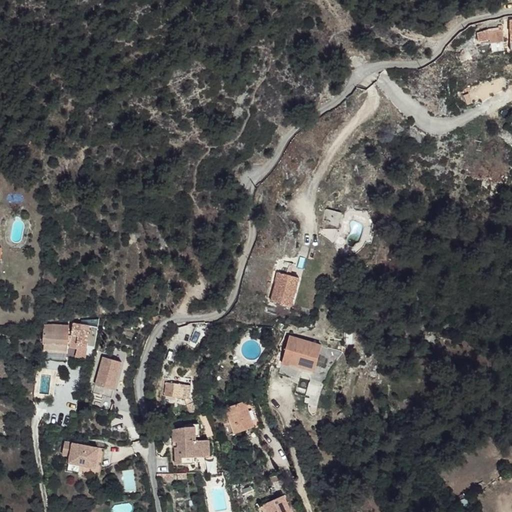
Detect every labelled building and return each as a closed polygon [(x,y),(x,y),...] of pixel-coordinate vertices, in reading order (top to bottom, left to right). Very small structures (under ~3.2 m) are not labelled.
[(478,42),(490,40),(489,32),(488,29),(477,33),(478,42)] [(489,32),(490,40),(490,43),(504,41),(502,30),(499,31),(489,32)] [(342,213),(326,209),(322,223),(338,227),(342,213)] [(271,301),(291,306),(299,278),(278,272),(271,301)] [(81,320),(81,324),(73,323),(70,346),(77,347),(75,356),(85,358),(87,348),(86,348),(87,345),(95,346),(99,319),(81,320)] [(44,351),(67,352),(69,325),(53,324),(44,325),(43,342),(44,343),(44,351)] [(315,370),(322,345),(289,336),(282,363),(290,365),(290,363),(315,370)] [(96,385),(114,389),(121,362),(104,357),(96,385)] [(43,377),(37,377),(37,385),(52,385),(52,373),(43,372),(43,377)] [(309,396),(308,405),(317,407),(320,394),(324,383),(314,380),(309,396)] [(191,386),(166,383),(164,396),(166,396),(176,397),(190,399),(191,386)] [(52,385),(37,385),(36,398),(51,399),(52,385)] [(114,389),(96,385),(94,393),(112,397),(114,389)] [(235,434),(254,426),(244,400),(225,408),(235,434)] [(192,403),(187,405),(190,413),(196,411),(192,403)] [(209,456),(209,449),(210,449),(210,440),(195,440),(195,436),(199,436),(199,424),(184,424),(184,427),(172,429),(173,442),(177,442),(177,447),(176,447),(176,464),(192,464),(192,457),(197,457),(209,456)] [(70,456),(69,463),(95,467),(98,448),(65,441),(62,454),(70,456)] [(98,448),(95,467),(100,468),(104,449),(98,448)] [(343,481),(332,485),(334,491),(345,487),(343,481)] [(290,511),(283,495),(264,504),(267,511),(290,511)]
